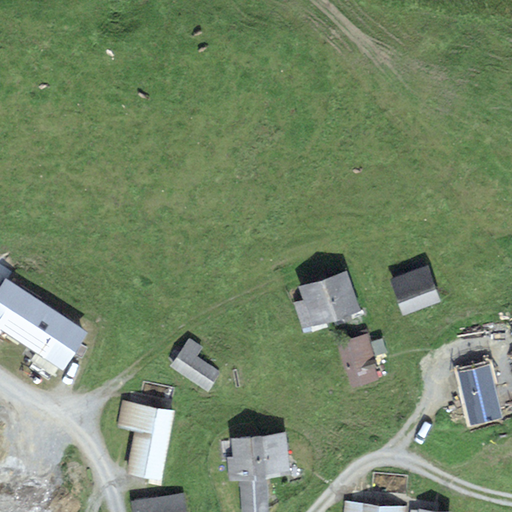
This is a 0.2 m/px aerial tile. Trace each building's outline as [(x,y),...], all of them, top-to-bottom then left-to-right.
[(299,308),(308,333),(364,314),(350,275),(303,291),(308,305),(299,308)] [(398,290),(409,318),(444,305),(432,276),(398,290)] [(0,296),(0,322),(62,363),(81,334),(7,286),(0,296)] [(385,384),(371,340),(342,350),(356,393),(385,384)] [(207,354),(192,344),(175,370),(211,393),(221,377),(201,363),(207,354)] [(472,408),(500,401),(488,357),(460,365),(472,408)] [(167,479),(177,416),(127,407),(122,432),(142,436),(136,474),(167,479)] [(244,476),(262,475),(284,473),(281,438),(234,442),(237,476),(244,476)] [(371,498),(354,497),(353,511),(446,511),(448,495),(407,492),(408,474),(373,471),(371,498)] [(265,511),(262,475),(244,476),(246,511),(265,511)] [(185,511),(183,497),(134,506),(134,511),(185,511)]
